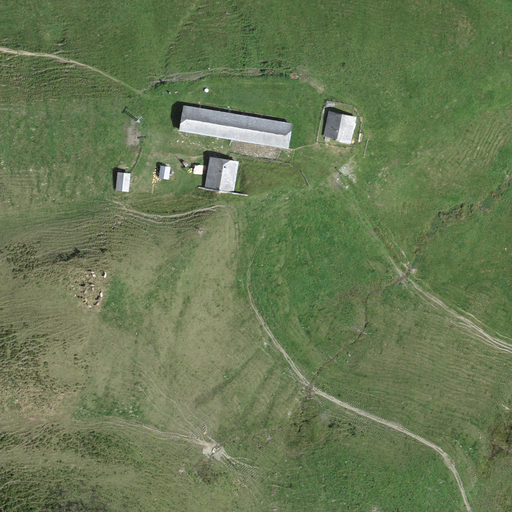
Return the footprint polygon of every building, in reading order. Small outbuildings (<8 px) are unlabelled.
[(293,127),(184,109),(180,132),(289,149),(293,127)] [(358,119),(332,113),(325,141),(351,147),(358,119)] [(241,164),(211,160),(207,188),(237,192),(241,164)] [(172,168),(161,167),(160,179),(171,180),(172,168)] [(132,176),(117,172),(117,193),(132,193),(132,176)]
